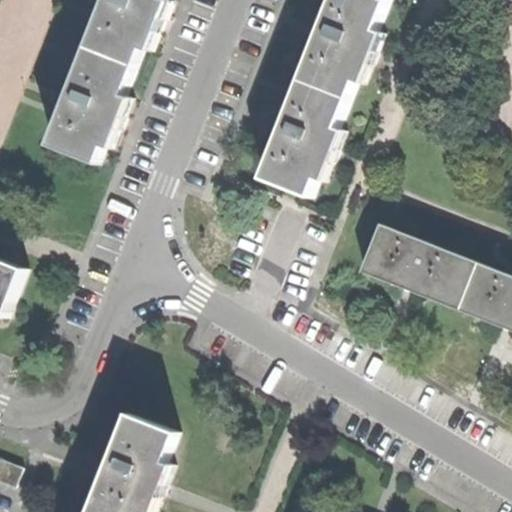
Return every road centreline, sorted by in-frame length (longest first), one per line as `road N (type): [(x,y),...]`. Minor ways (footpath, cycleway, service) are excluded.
road 1 (residential): [(511,479),(138,256)]
road 2 (residential): [(239,0),(138,256)]
road 3 (residential): [(138,256),(81,401),(49,414),(0,409)]
road 4 (unknown): [(267,511),(328,372)]
